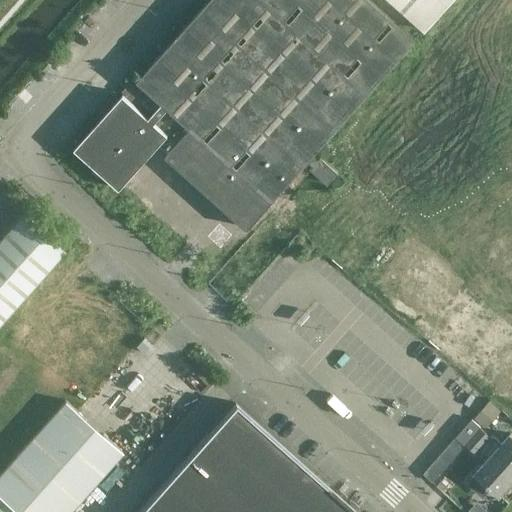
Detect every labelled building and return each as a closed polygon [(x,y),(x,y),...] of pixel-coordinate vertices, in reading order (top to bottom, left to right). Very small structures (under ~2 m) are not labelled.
[(393,0),(425,28),(450,0),(393,0)] [(321,156),(310,167),(328,183),(338,171),(321,156)] [(23,213),(0,238),(0,322),(65,250),(23,213)] [(143,351),(151,343),(143,336),(135,344),(143,351)] [(67,511),(122,451),(65,400),(0,472),(0,511),(67,511)] [(483,424),(497,409),(488,401),(474,416),(483,424)] [(357,511),(234,402),(135,511),(357,511)] [(511,435),(509,433),(500,442),(491,434),(489,435),(478,426),(479,425),(470,417),(462,426),(472,434),(511,469),(511,435)] [(511,478),(511,469),(472,434),(462,426),(454,435),(463,443),(464,442),(475,451),(473,453),(483,462),(475,472),(468,481),(478,490),(482,492),(486,489),(490,485),(499,493),(511,478)] [(423,471),(432,479),(463,443),(454,435),(423,471)] [(442,488),(449,481),(443,476),(437,483),(442,488)] [(491,511),(477,498),(465,510),(467,511),(491,511)]
